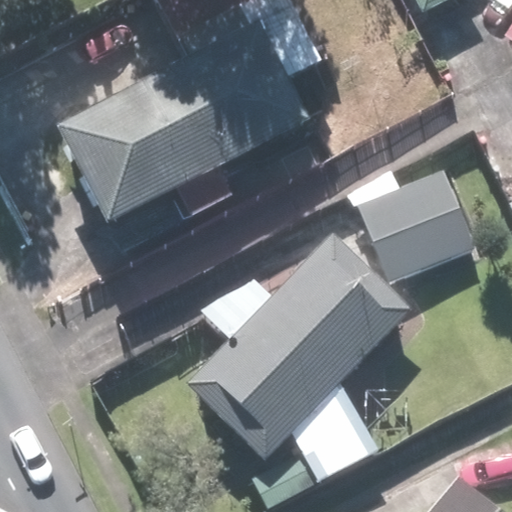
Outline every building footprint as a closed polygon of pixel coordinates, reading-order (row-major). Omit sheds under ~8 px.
[(416,0),(424,14),(452,0),(416,0)] [(190,61),(64,130),(118,229),(315,122),(261,23),(190,61)] [(476,251),(446,172),(363,205),(393,283),(476,251)] [(202,315),(233,345),(191,389),(272,465),(298,438),(323,483),(381,453),(346,387),(415,314),(334,237),(276,299),(258,282),(202,315)] [(500,511),(460,479),(432,511),(500,511)]
